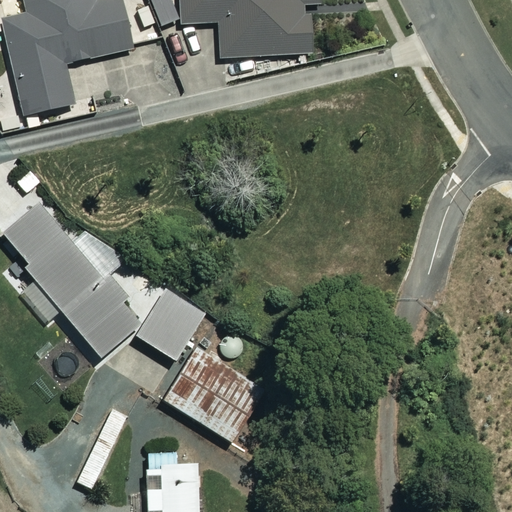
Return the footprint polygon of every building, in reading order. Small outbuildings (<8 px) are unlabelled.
[(22,0),(27,18),(1,25),(24,122),(76,110),(66,68),(133,52),(120,0),(117,0),(97,5),(96,0),(22,0)] [(179,0),(181,30),(217,26),(221,64),(314,54),(309,7),(325,6),(324,0),(179,0)] [(94,275),(38,209),(3,238),(29,269),(26,272),(100,361),(142,325),(98,272),(94,275)] [(494,243),(470,236),(448,312),(472,319),(494,243)] [(204,318),(166,294),(136,340),(175,365),(204,318)] [(231,328),(216,351),(233,363),(248,340),(231,328)] [(264,397),(197,353),(165,404),(232,447),(264,397)] [(133,413),(114,404),(75,485),(94,494),(133,413)] [(173,469),(173,452),(146,453),(148,511),(199,511),(198,468),(173,469)]
